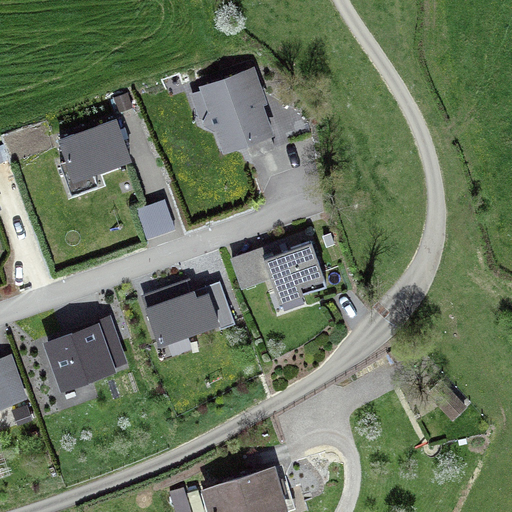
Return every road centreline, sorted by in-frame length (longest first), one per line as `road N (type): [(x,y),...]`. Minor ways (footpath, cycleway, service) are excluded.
road 1 (residential): [(38,511),(193,453),(328,372),(370,330)]
road 2 (residential): [(396,304),(430,248),(429,158),(392,79),(337,0)]
road 3 (residential): [(0,308),(295,197)]
